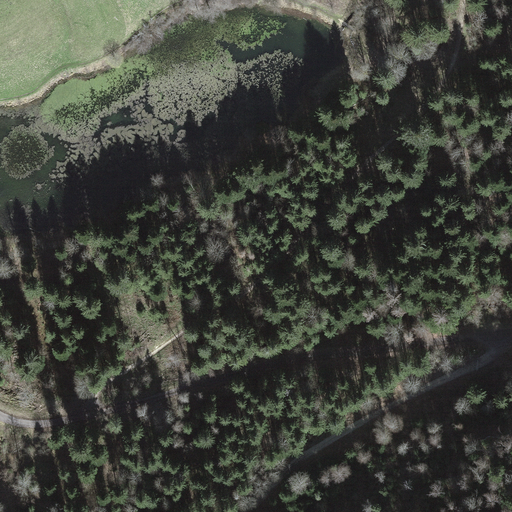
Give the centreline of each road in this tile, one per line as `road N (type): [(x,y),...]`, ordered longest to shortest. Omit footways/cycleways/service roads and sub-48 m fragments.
road 1 (track): [(464,0),(456,54),(425,108),(343,185),(277,263),(106,384),(84,416)]
road 2 (unclassified): [(0,416),(51,423),(290,358),(511,333)]
road 3 (track): [(499,334),(479,362),(311,447),(243,511)]
road 4 (track): [(369,76),(360,32),(292,0)]
